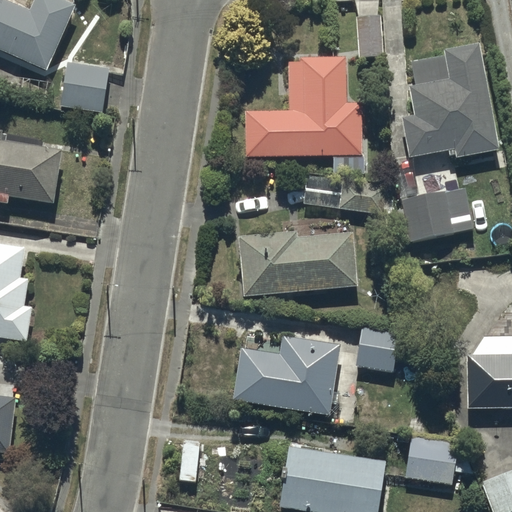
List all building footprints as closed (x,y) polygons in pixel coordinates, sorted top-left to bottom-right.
[(0,56),(49,79),(78,14),(47,0),(40,0),(32,19),(0,4),(0,56)] [(383,55),(381,13),(356,15),(359,57),(383,55)] [(499,147),(478,40),(443,47),(445,53),(410,59),(415,83),(408,84),(414,113),(402,115),(409,155),(448,148),(449,153),(455,152),(456,155),(499,147)] [(244,109),(245,156),(333,154),(334,173),(363,172),(362,101),(345,101),(344,55),(300,55),(300,58),(286,58),(287,109),(244,109)] [(69,68),(62,111),(104,118),(111,75),(69,68)] [(0,209),(10,211),(11,205),(56,212),(65,158),(3,148),(5,138),(0,137),(0,209)] [(386,184),(306,173),(302,201),(392,214),(394,196),(385,195),(386,184)] [(409,238),(409,240),(473,227),(465,186),(401,199),(402,204),(394,206),(401,240),(409,238)] [(237,234),(242,294),(356,284),(351,230),(297,234),(297,229),(237,234)] [(0,250),(0,345),(29,350),(35,315),(27,314),(31,287),(23,286),(28,255),(0,250)] [(418,329),(362,321),(356,365),(394,370),(397,353),(415,355),(418,329)] [(511,330),(485,330),(475,345),(475,352),(468,352),(468,405),(511,404),(511,330)] [(329,413),(331,400),(338,401),(340,390),(332,389),(339,342),(283,335),(281,351),(240,345),(232,400),(329,413)] [(0,449),(8,450),(15,394),(0,392),(0,449)] [(450,484),(452,470),(459,471),(461,457),(455,456),(457,441),(411,434),(404,477),(450,484)] [(280,504),(321,510),(320,511),(377,511),(385,459),(289,444),(280,504)] [(511,469),(481,481),(492,511),(506,511),(511,510),(511,469)]
